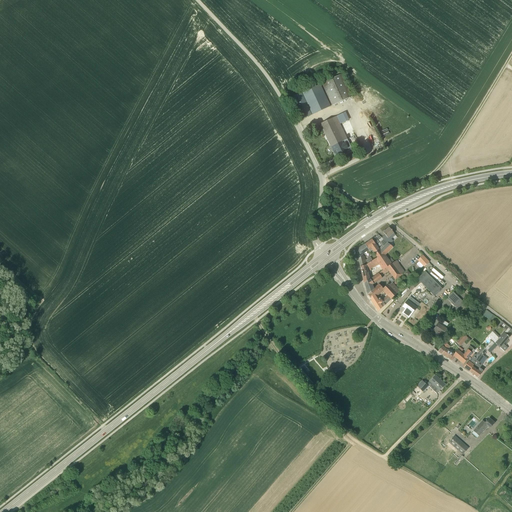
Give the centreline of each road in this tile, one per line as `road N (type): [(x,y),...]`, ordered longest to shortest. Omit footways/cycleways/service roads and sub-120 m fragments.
road 1 (secondary): [(3,511),(281,292)]
road 2 (unclassified): [(319,247),(315,162),(263,71),(196,0)]
road 3 (track): [(320,176),(362,205),(434,172),(511,57)]
road 4 (unknown): [(511,329),(383,216)]
road 5 (secondary): [(378,219),(457,183),(511,173)]
